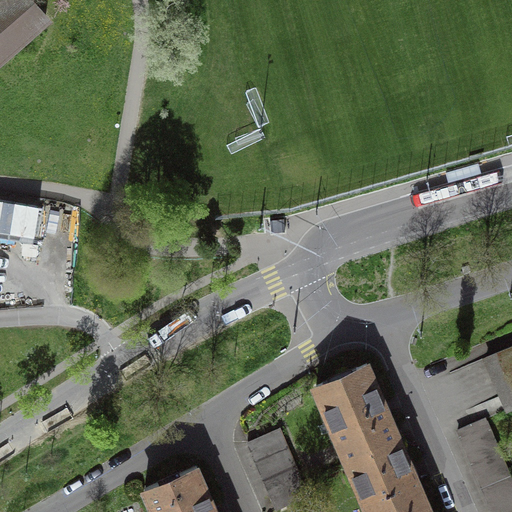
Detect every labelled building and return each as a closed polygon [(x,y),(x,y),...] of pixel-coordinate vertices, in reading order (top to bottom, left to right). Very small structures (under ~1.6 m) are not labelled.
[(0,0),(0,69),(53,23),(33,0),(0,0)] [(0,239),(37,242),(41,196),(0,192),(0,239)] [(269,219),(270,235),(286,234),(285,218),(269,219)] [(511,345),(498,351),(511,384),(511,345)] [(367,363),(316,385),(326,407),(327,406),(343,441),(341,442),(349,460),(399,438),(386,408),(367,363)] [(461,437),(465,445),(493,434),(486,417),(458,429),(461,437)] [(257,463),(271,494),(301,481),(278,429),(248,442),(257,463)] [(493,511),(511,511),(511,472),(510,474),(493,434),(465,445),(493,511)] [(399,438),(349,460),(349,461),(351,460),(360,480),(358,481),(371,511),(431,511),(414,473),(399,438)] [(145,487),(155,511),(216,511),(196,465),(145,487)] [(273,501),(277,508),(307,495),(301,481),(271,494),(273,501)]
